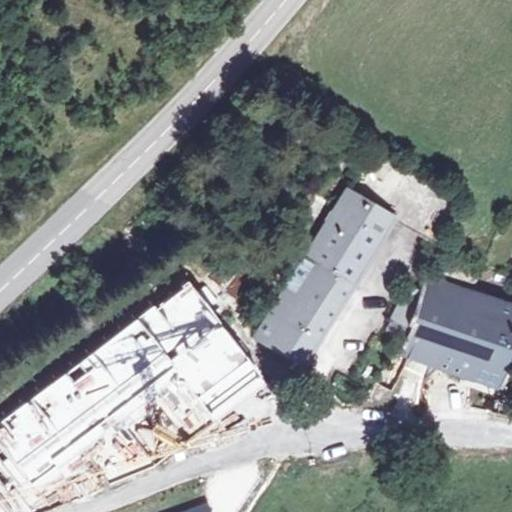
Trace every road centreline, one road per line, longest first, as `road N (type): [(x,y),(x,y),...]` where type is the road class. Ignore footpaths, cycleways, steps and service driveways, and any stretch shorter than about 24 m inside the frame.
road 1 (residential): [(79,511),(309,434),(378,427),(511,437)]
road 2 (tertiary): [(284,0),(151,145),(0,290)]
